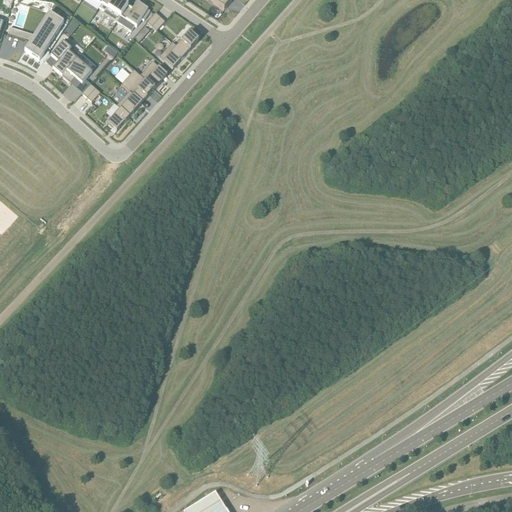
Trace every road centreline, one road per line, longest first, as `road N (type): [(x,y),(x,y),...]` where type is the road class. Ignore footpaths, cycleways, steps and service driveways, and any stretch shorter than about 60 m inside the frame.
road 1 (unclassified): [(0,320),(297,0)]
road 2 (primary): [(511,356),(384,459)]
road 3 (residential): [(0,71),(43,94),(108,153),(129,148)]
road 4 (primary): [(511,383),(384,459)]
road 5 (residential): [(223,45),(129,148)]
road 6 (primary): [(393,511),(511,475)]
road 7 (primary): [(409,474),(511,411)]
